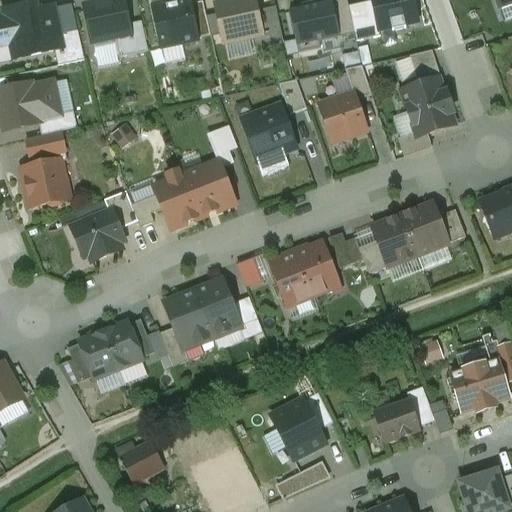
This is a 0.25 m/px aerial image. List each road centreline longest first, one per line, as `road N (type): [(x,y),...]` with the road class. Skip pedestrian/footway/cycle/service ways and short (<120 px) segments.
road 1 (residential): [(491,153),(21,327)]
road 2 (residential): [(114,511),(21,327)]
road 3 (residential): [(435,0),(491,153)]
road 4 (residential): [(428,471),(298,511)]
